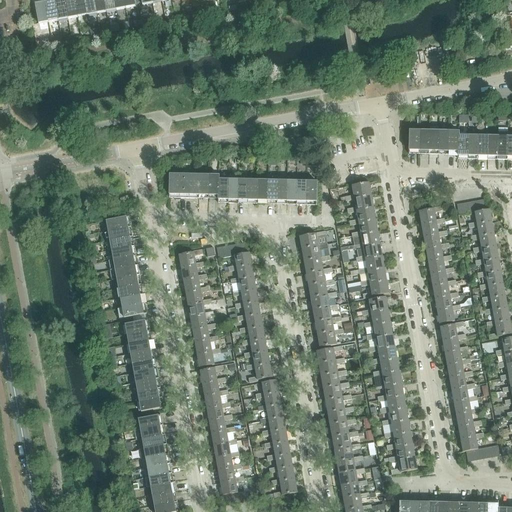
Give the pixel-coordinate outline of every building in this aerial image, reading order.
[(49,23),(44,0),(43,0),(35,2),(39,25),(49,23)] [(54,0),(44,0),(49,23),(59,21),(54,0)] [(64,0),(54,0),(59,21),(68,19),(64,0)] [(74,0),(64,0),(68,19),(78,18),(74,0)] [(84,0),(74,0),(78,18),(87,16),(84,0)] [(94,0),(84,0),(87,16),(97,14),(94,0)] [(94,0),(97,14),(107,12),(104,0),(94,0)] [(114,0),(104,0),(107,12),(116,11),(114,0)] [(124,0),(114,0),(116,11),(126,9),(124,0)] [(134,0),(124,0),(126,9),(136,7),(134,0)] [(419,155),(420,132),(409,131),(409,155),(419,155)] [(429,132),(420,132),(419,155),(429,155),(429,132)] [(439,132),(429,132),(429,155),(439,155),(439,132)] [(448,155),(449,132),(439,132),(439,155),(448,155)] [(458,156),(459,132),(449,132),(448,155),(458,156)] [(459,136),(459,132),(458,156),(458,160),(468,160),(469,137),(459,136)] [(468,160),(478,160),(478,137),(469,137),(468,160)] [(488,160),(488,137),(478,137),(478,160),(488,160)] [(488,137),(488,160),(497,161),(498,137),(488,137)] [(508,138),(498,137),(497,161),(507,161),(508,138)] [(169,199),(180,199),(180,175),(170,175),(169,199)] [(180,175),(180,199),(189,199),(190,176),(180,175)] [(190,176),(189,199),(199,199),(200,176),(190,176)] [(199,199),(209,199),(209,176),(200,176),(199,199)] [(219,176),(209,176),(209,199),(218,200),(219,180),(219,176)] [(229,181),(219,180),(218,200),(218,204),(228,204),(229,181)] [(228,204),(238,204),(239,181),(229,181),(228,204)] [(238,204),(248,204),(248,181),(239,181),(238,204)] [(258,181),(248,181),(248,204),(258,205),(258,181)] [(267,205),(268,181),(258,181),(258,205),(267,205)] [(277,205),(278,182),(268,181),(267,205),(277,205)] [(277,205),(287,205),(287,182),(278,182),(277,205)] [(287,205),(297,205),(297,182),(287,182),(287,205)] [(297,205),(306,206),(307,182),(297,182),(297,205)] [(307,182),(306,206),(317,206),(317,182),(307,182)] [(346,202),(354,201),(354,199),(372,196),(369,184),(352,187),(354,196),(345,198),(346,202)] [(348,214),(357,213),(356,212),(374,208),(372,196),(354,199),(354,201),(356,208),(347,210),(348,214)] [(419,213),(421,225),(437,223),(436,221),(435,213),(443,211),(442,207),(433,209),(434,210),(419,213)] [(350,227),(359,225),(359,224),(376,221),(374,208),(356,212),(357,213),(358,221),(350,222),(350,227)] [(469,229),(477,228),(477,226),(492,223),(490,211),(486,211),(480,212),(475,213),(476,223),(468,224),(469,229)] [(106,222),(108,232),(131,228),(129,218),(106,222)] [(421,225),(424,238),(439,235),(439,233),(437,225),(445,224),(444,219),(436,221),(437,223),(421,225)] [(353,239),(361,237),(361,236),(378,233),(376,221),(359,224),(359,225),(360,233),(352,234),(353,239)] [(471,241),(479,240),(479,239),(495,236),(492,223),(477,226),(477,228),(479,235),(471,237),(471,241)] [(133,238),(131,228),(108,232),(110,242),(133,238)] [(299,238),(302,251),(319,247),(319,246),(318,238),(326,237),(325,232),(316,234),(316,235),(299,238)] [(424,238),(426,250),(441,247),(441,245),(439,238),(447,236),(447,232),(439,233),(439,235),(424,238)] [(355,251),(363,249),(363,248),(380,245),(378,233),(361,236),(361,237),(362,245),(354,246),(355,251)] [(481,251),(497,248),(495,236),(479,239),(479,240),(481,248),(473,249),(474,254),(482,252),(481,251)] [(135,247),(133,238),(110,242),(112,251),(135,247)] [(319,247),(302,251),(304,263),(321,259),(321,258),(320,251),(328,249),(327,244),(319,246),(319,247)] [(441,247),(426,250),(428,262),(443,260),(443,258),(442,250),(450,249),(449,244),(441,245),(441,247)] [(357,263),(366,262),(365,260),(383,257),(380,245),(363,248),(363,249),(365,257),(356,259),(357,263)] [(135,247),(112,251),(113,261),(136,257),(135,247)] [(206,250),(208,258),(215,257),(214,248),(206,250)] [(481,251),(482,252),(483,260),(475,262),(476,266),(484,265),(484,263),(499,260),(497,248),(481,251)] [(179,256),(181,268),(196,266),(196,264),(195,257),(203,255),(202,250),(193,252),(194,253),(179,256)] [(229,272),(237,271),(237,269),(252,267),(250,254),(245,255),(240,256),(235,257),(236,266),(228,268),(229,272)] [(428,262),(430,275),(446,272),(445,270),(444,262),(452,261),(451,256),(443,258),(443,260),(428,262)] [(113,261),(115,271),(138,266),(136,257),(113,261)] [(304,263),(306,275),(324,272),(323,270),(322,263),(331,261),(330,257),(321,258),(321,259),(304,263)] [(359,275),(368,274),(368,273),(385,269),(383,257),(365,260),(366,262),(367,269),(358,271),(359,275)] [(478,278),(486,277),(486,276),(501,273),(499,260),(484,263),(484,265),(485,272),(477,274),(478,278)] [(181,268),(183,281),(199,278),(198,277),(197,269),(205,267),(204,263),(196,264),(196,266),(181,268)] [(112,281),(117,280),(140,276),(138,266),(115,271),(110,272),(112,281)] [(231,285),(240,283),(239,282),(254,279),(252,267),(237,269),(237,271),(239,279),(231,280),(231,285)] [(306,275),(308,287),(326,284),(326,283),(324,275),(333,273),(332,269),(323,270),(324,272),(306,275)] [(362,288),(370,286),(370,285),(387,282),(385,269),(368,273),(368,274),(369,281),(361,283),(362,288)] [(430,275),(433,287),(448,284),(448,282),(446,275),(454,273),(453,269),(445,270),(446,272),(430,275)] [(481,291),(489,290),(488,288),(504,285),(501,273),(486,276),(486,277),(488,285),(480,286),(481,291)] [(183,281),(186,293),(201,291),(201,289),(199,281),(207,280),(206,275),(198,277),(199,278),(183,281)] [(117,280),(119,290),(142,286),(140,276),(117,280)] [(241,294),(257,291),(254,279),(239,282),(240,283),(241,291),(233,293),(234,297),(242,296),(241,294)] [(308,287),(311,299),(328,296),(328,295),(327,287),(335,286),(334,281),(326,283),(326,284),(308,287)] [(448,284),(433,287),(435,299),(450,297),(450,295),(448,287),(456,286),(456,281),(448,282),(448,284)] [(370,285),(370,286),(371,294),(363,295),(364,300),(373,298),(373,297),(389,294),(387,282),(370,285)] [(483,303),(491,302),(490,300),(506,298),(504,285),(488,288),(489,290),(490,297),(482,299),(483,303)] [(119,290),(120,299),(143,295),(142,286),(119,290)] [(186,293),(188,306),(203,303),(203,301),(201,294),(210,292),(209,288),(201,289),(201,291),(186,293)] [(241,294),(242,296),(243,304),(235,305),(236,310),(244,308),(244,306),(259,304),(257,291),(241,294)] [(311,299),(313,311),(330,308),(330,307),(329,299),(337,298),(336,293),(328,295),(328,296),(311,299)] [(435,299),(437,312),(452,309),(452,307),(451,299),(459,298),(458,293),(450,295),(450,297),(435,299)] [(120,299),(122,309),(145,305),(143,295),(120,299)] [(363,317),(371,315),(371,314),(388,311),(386,298),(369,301),(370,311),(362,312),(363,317)] [(493,313),(508,310),(506,298),(490,300),(491,302),(492,310),(484,311),(485,316),(493,314),(493,313)] [(188,306),(190,318),(205,315),(205,314),(204,306),(212,304),(211,300),(203,301),(203,303),(188,306)] [(238,322),(246,320),(246,319),(261,316),(259,304),(244,306),(244,308),(245,316),(237,317),(238,322)] [(145,305),(122,309),(117,310),(119,320),(147,315),(145,305)] [(313,311),(315,324),(333,320),(332,319),(331,311),(339,310),(339,305),(330,307),(330,308),(313,311)] [(452,309),(437,312),(439,325),(455,322),(453,312),(461,310),(460,306),(452,307),(452,309)] [(493,313),(493,314),(494,322),(486,324),(487,328),(495,327),(495,325),(510,322),(508,310),(493,313)] [(365,329),(373,327),(373,326),(391,323),(388,311),(371,314),(371,315),(373,323),(364,324),(365,329)] [(190,318),(192,330),(208,328),(207,326),(206,318),(214,317),(213,312),(205,314),(205,315),(190,318)] [(240,334),(249,333),(248,331),(263,328),(261,316),(246,319),(246,320),(248,328),(240,330),(240,334)] [(315,324),(317,336),(335,333),(335,331),(333,324),(342,322),(341,318),(332,319),(333,320),(315,324)] [(125,326),(127,336),(150,331),(148,321),(125,326)] [(495,325),(495,327),(497,335),(489,336),(490,340),(498,339),(498,338),(511,335),(511,331),(510,322),(495,325)] [(367,341),(376,339),(375,338),(393,335),(391,323),(373,326),(373,327),(375,335),(366,336),(367,341)] [(440,328),(442,341),(458,338),(457,336),(456,329),(464,327),(463,323),(455,324),(455,326),(440,328)] [(192,330),(195,343),(210,340),(210,338),(208,331),(216,329),(215,325),(207,326),(208,328),(192,330)] [(243,347),(251,345),(250,343),(266,341),(263,328),(248,331),(249,333),(250,341),(242,342),(243,347)] [(335,333),(317,336),(320,349),(337,345),(335,336),(344,334),(343,330),(335,331),(335,333)] [(127,336),(129,345),(152,341),(150,331),(127,336)] [(378,350),(395,347),(393,335),(375,338),(376,339),(377,347),(369,349),(369,353),(378,352),(378,350)] [(442,341),(445,354),(460,351),(460,349),(458,341),(466,340),(465,335),(457,336),(458,338),(442,341)] [(195,343),(197,355),(212,352),(212,351),(210,343),(219,342),(218,337),(210,338),(210,340),(195,343)] [(497,356),(505,355),(504,353),(511,351),(511,338),(502,340),(504,350),(496,352),(497,356)] [(152,341),(129,345),(131,355),(154,351),(152,341)] [(245,359),(253,357),(253,356),(268,353),(266,341),(250,343),(251,345),(252,353),(244,354),(245,359)] [(336,362),(336,361),(335,353),(343,351),(342,347),(333,348),(333,349),(316,352),(319,365),(336,362)] [(378,350),(378,352),(379,359),(371,361),(372,365),(380,364),(380,363),(397,359),(395,347),(378,350)] [(445,354),(447,366),(462,363),(462,361),(461,353),(469,352),(468,347),(460,349),(460,351),(445,354)] [(212,352),(197,355),(199,368),(215,365),(213,355),(221,354),(220,349),(212,351),(212,352)] [(131,355),(132,364),(155,360),(154,351),(131,355)] [(499,369),(507,367),(506,366),(511,364),(511,351),(504,353),(505,355),(506,363),(498,364),(499,369)] [(247,371),(255,370),(255,368),(270,365),(268,353),(253,356),(253,357),(254,365),(246,367),(247,371)] [(338,374),(338,373),(337,365),(345,364),(344,359),(336,361),(336,362),(319,365),(321,377),(338,374)] [(374,378),(382,376),(382,375),(400,372),(397,359),(380,363),(380,364),(382,371),(373,373),(374,378)] [(157,370),(155,360),(132,364),(134,374),(157,370)] [(447,366),(449,378),(465,375),(464,374),(463,366),(471,364),(470,360),(462,361),(462,363),(447,366)] [(501,381),(509,380),(509,378),(511,377),(511,364),(506,366),(507,367),(508,375),(500,377),(501,381)] [(255,368),(255,370),(257,378),(249,379),(249,384),(258,382),(257,381),(273,378),(270,365),(255,368)] [(200,372),(202,384),(218,382),(217,380),(216,372),(224,371),(223,366),(214,368),(215,369),(200,372)] [(159,379),(157,370),(134,374),(136,384),(159,379)] [(341,386),(340,385),(339,377),(347,375),(347,371),(338,373),(338,374),(321,377),(323,389),(341,386)] [(376,390),(385,389),(384,387),(402,384),(400,372),(382,375),(382,376),(384,384),(375,385),(376,390)] [(449,378),(452,391),(467,388),(467,386),(465,378),(473,377),(472,372),(464,374),(465,375),(449,378)] [(503,393),(511,392),(511,390),(511,377),(509,378),(509,380),(510,387),(502,389),(503,393)] [(136,384),(138,393),(161,389),(159,379),(136,384)] [(218,382),(202,384),(205,397),(220,394),(219,392),(218,385),(226,383),(225,379),(217,380),(218,382)] [(257,400),(265,398),(264,397),(279,394),(277,381),(262,384),(264,394),(256,395),(257,400)] [(343,398),(343,397),(341,390),(350,388),(349,383),(340,385),(341,386),(323,389),(325,401),(343,398)] [(387,400),(404,396),(402,384),(384,387),(385,389),(386,396),(378,398),(378,402),(387,401),(387,400)] [(452,391),(454,403),(469,400),(469,398),(467,391),(475,389),(474,384),(467,386),(467,388),(452,391)] [(162,399),(161,389),(138,393),(139,403),(162,399)] [(222,406),(222,405),(220,397),(228,395),(228,391),(219,392),(220,394),(205,397),(207,409),(222,406)] [(259,412),(267,411),(267,409),(282,406),(279,394),(264,397),(265,398),(266,406),(258,408),(259,412)] [(345,410),(345,409),(343,402),(352,400),(351,396),(343,397),(343,398),(325,401),(327,414),(345,410)] [(387,400),(387,401),(388,408),(380,410),(381,415),(389,413),(389,412),(406,409),(404,396),(387,400)] [(454,403),(456,415),(471,413),(471,411),(470,403),(478,401),(477,397),(469,398),(469,400),(454,403)] [(164,409),(162,399),(139,403),(141,413),(164,409)] [(224,419),(224,417),(223,409),(231,408),(230,403),(222,405),(222,406),(207,409),(209,422),(224,419)] [(269,421),(284,419),(282,406),(267,409),(267,411),(268,418),(260,420),(261,424),(269,423),(269,421)] [(347,423),(347,422),(346,414),(354,412),(353,408),(345,409),(345,410),(327,414),(330,426),(347,423)] [(383,427),(391,425),(391,424),(409,421),(406,409),(389,412),(389,413),(391,421),(382,422),(383,427)] [(456,415),(458,428),(474,425),(473,423),(472,415),(480,414),(479,409),(471,411),(471,413),(456,415)] [(163,426),(161,416),(138,420),(140,430),(163,426)] [(227,431),(226,430),(225,422),(233,420),(232,416),(224,417),(224,419),(209,422),(211,434),(227,431)] [(269,421),(269,423),(271,431),(262,432),(263,437),(271,435),(271,434),(286,431),(284,419),(269,421)] [(350,435),(349,434),(348,426),(356,425),(356,420),(347,422),(347,423),(330,426),(332,438),(350,435)] [(385,439),(394,437),(393,436),(411,433),(409,421),(391,424),(391,425),(393,433),(384,434),(385,439)] [(458,428),(461,440),(476,437),(476,435),(474,428),(482,426),(481,422),(473,423),(474,425),(458,428)] [(142,440),(165,436),(163,426),(140,430),(142,440)] [(211,434),(214,446),(229,443),(229,442),(227,434),(235,433),(234,428),(226,430),(227,431),(211,434)] [(265,449),(274,448),(273,446),(288,443),(286,431),(271,434),(271,435),(273,443),(265,445),(265,449)] [(332,438),(334,451),(352,447),(352,446),(350,439),(359,437),(358,432),(349,434),(350,435),(332,438)] [(387,451),(396,450),(396,448),(413,445),(411,433),(393,436),(394,437),(395,445),(387,447),(387,451)] [(476,437),(461,440),(463,453),(466,452),(471,451),(477,450),(478,450),(476,440),(484,438),(483,434),(476,435),(476,437)] [(142,440),(144,449),(167,445),(165,436),(142,440)] [(229,443),(214,446),(216,459),(231,456),(231,454),(229,446),(237,445),(237,440),(229,442),(229,443)] [(276,458),(291,456),(288,443),(273,446),(274,448),(275,456),(267,457),(268,462),(276,460),(276,458)] [(141,460),(145,459),(168,455),(167,445),(144,449),(139,450),(141,460)] [(334,451),(336,463),(354,460),(354,459),(352,451),(361,449),(360,445),(352,446),(352,447),(334,451)] [(390,463),(398,462),(398,461),(415,457),(413,445),(396,448),(396,450),(397,457),(389,459),(390,463)] [(510,456),(509,448),(501,449),(503,457),(510,456)] [(216,459),(218,471),(233,468),(233,467),(232,459),(240,457),(239,453),(231,454),(231,456),(216,459)] [(145,459),(147,469),(170,464),(168,455),(145,459)] [(276,458),(276,460),(277,468),(269,469),(270,474),(278,472),(278,471),(293,468),(291,456),(276,458)] [(354,460),(336,463),(339,475),(356,472),(356,471),(355,463),(363,461),(362,457),(354,459),(354,460)] [(398,461),(398,462),(400,469),(391,471),(392,476),(401,474),(401,473),(418,470),(415,457),(398,461)] [(172,474),(170,464),(147,469),(149,478),(172,474)] [(218,471),(220,483),(236,481),(235,479),(234,471),(242,470),(241,465),(233,467),(233,468),(218,471)] [(272,486),(280,485),(280,483),(295,480),(293,468),(278,471),(278,472),(280,480),(271,482),(272,486)] [(339,475),(341,487),(358,484),(358,483),(357,475),(365,474),(364,469),(356,471),(356,472),(339,475)] [(149,478),(151,488),(174,484),(172,474),(149,478)] [(236,481),(220,483),(223,496),(225,496),(230,495),(236,494),(238,493),(236,484),(244,482),(243,477),(235,479),(236,481)] [(280,483),(280,485),(282,493),(274,494),(275,499),(283,497),(283,496),(298,493),(295,480),(280,483)] [(341,487),(343,499),(361,496),(360,495),(359,487),(368,486),(367,481),(358,483),(358,484),(341,487)] [(151,488),(153,498),(176,493),(174,484),(151,488)] [(153,498),(154,507),(177,503),(176,493),(153,498)] [(343,499),(345,511),(363,508),(363,507),(361,500),(370,498),(369,494),(360,495),(361,496),(343,499)] [(409,511),(410,500),(400,500),(399,511),(409,511)] [(419,511),(420,500),(410,500),(409,511),(419,511)] [(429,511),(430,500),(420,500),(419,511),(429,511)] [(429,511),(439,511),(439,501),(430,500),(429,511)] [(439,511),(448,511),(449,501),(439,501),(439,511)] [(448,511),(458,511),(459,501),(449,501),(448,511)] [(458,511),(468,511),(469,501),(459,501),(458,511)] [(468,511),(478,511),(479,502),(469,501),(468,511)] [(478,511),(488,511),(488,502),(479,502),(478,511)] [(488,511),(497,511),(498,506),(498,502),(488,502),(488,511)] [(178,511),(177,503),(154,507),(155,511),(178,511)]
